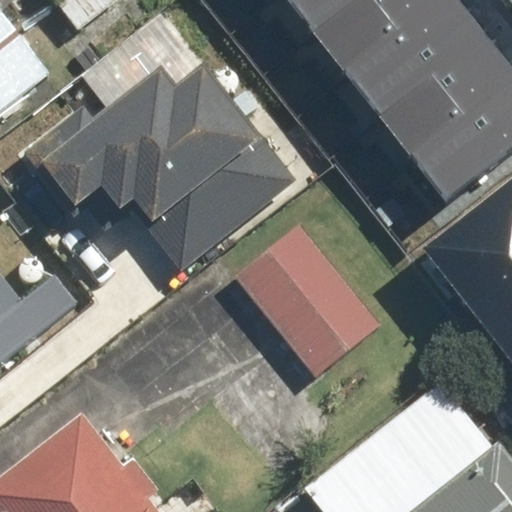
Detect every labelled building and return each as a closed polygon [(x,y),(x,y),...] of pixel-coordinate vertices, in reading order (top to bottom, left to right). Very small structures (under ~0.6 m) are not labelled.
[(511,68),(457,0),(279,0),(446,209),(511,156),(511,68)] [(511,0),(498,0),(511,17),(511,0)] [(0,111),(47,76),(0,14),(0,111)] [(91,110),(38,153),(47,164),(44,166),(97,234),(134,205),(187,272),(300,183),(212,74),(181,98),(163,75),(101,122),(91,110)] [(511,188),(422,258),(511,372),(511,188)] [(381,324),(304,230),(236,285),(313,379),(381,324)] [(0,355),(35,331),(0,281),(0,355)] [(158,511),(84,423),(0,492),(0,511),(158,511)] [(421,511),(511,511),(511,447),(509,444),(421,511)]
